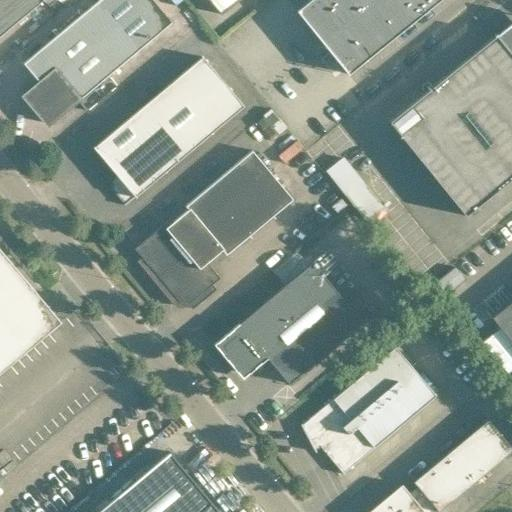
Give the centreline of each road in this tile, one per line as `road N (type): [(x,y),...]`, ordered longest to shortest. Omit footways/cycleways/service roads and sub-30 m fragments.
road 1 (unclassified): [(287,511),(0,166)]
road 2 (unknown): [(149,346),(308,224),(307,208),(258,140)]
road 3 (unknown): [(296,511),(444,392),(448,368),(428,331)]
road 4 (unknown): [(370,70),(389,155),(459,244)]
road 5 (unknown): [(511,231),(455,287),(464,314),(511,374)]
road 6 (unknown): [(282,0),(271,27),(273,52),(298,84),(338,86),(370,70)]
road 7 (unknown): [(127,319),(0,428)]
road 8 (unknown): [(370,70),(477,0)]
